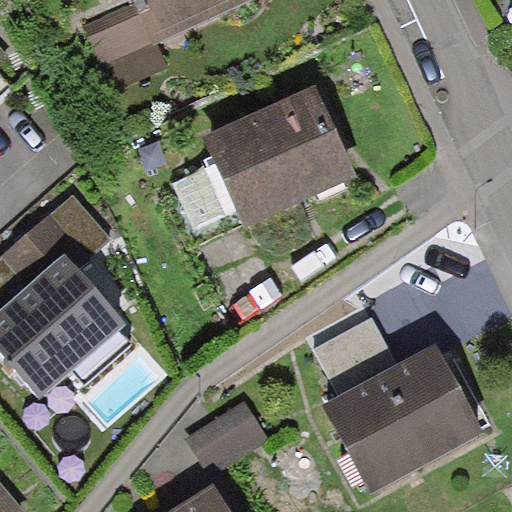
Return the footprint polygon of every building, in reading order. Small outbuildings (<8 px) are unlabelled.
[(121,0),(84,17),(117,88),(165,66),(154,43),(246,0),(121,0)] [(0,103),(14,91),(0,76),(0,69),(12,59),(0,45),(0,103)] [(211,155),(204,158),(207,165),(172,181),(195,230),(237,211),(245,229),(360,177),(318,84),(203,136),(211,155)] [(0,258),(0,347),(42,397),(76,368),(87,381),(131,344),(120,331),(127,325),(78,266),(110,238),(75,196),(0,258)] [(438,343),(401,362),(376,316),(311,351),(336,397),(324,403),(373,494),(486,433),(438,343)] [(245,404),(187,443),(210,478),(268,439),(245,404)] [(0,511),(21,511),(0,485),(0,511)] [(229,511),(215,489),(178,511),(229,511)]
